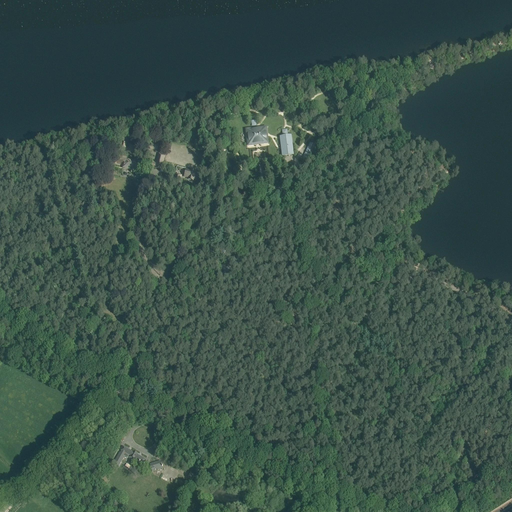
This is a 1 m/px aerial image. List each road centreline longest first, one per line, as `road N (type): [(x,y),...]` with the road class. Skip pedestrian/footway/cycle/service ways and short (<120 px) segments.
road 1 (unclassified): [(334,488),(115,390),(0,308)]
road 2 (unclassified): [(299,272),(343,287),(433,279),(511,318)]
road 3 (unclassified): [(334,488),(299,272)]
road 4 (unclassified): [(299,272),(285,203),(207,290)]
road 5 (track): [(207,290),(115,390)]
